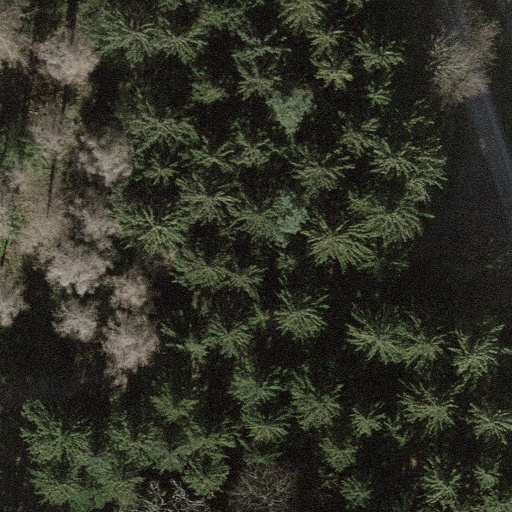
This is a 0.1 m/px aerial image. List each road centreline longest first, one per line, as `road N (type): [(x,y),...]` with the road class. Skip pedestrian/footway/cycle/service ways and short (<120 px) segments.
road 1 (track): [(0,408),(193,365),(301,329),(382,277),(492,162)]
road 2 (track): [(443,0),(511,214)]
